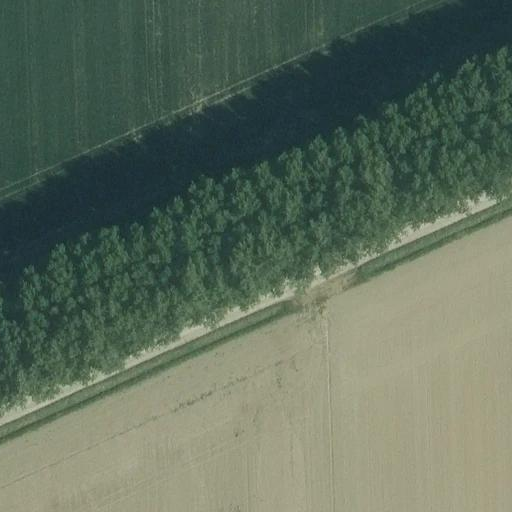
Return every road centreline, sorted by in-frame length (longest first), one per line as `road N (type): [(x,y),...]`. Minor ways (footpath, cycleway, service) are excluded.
road 1 (track): [(511,91),(0,321)]
road 2 (unclassified): [(0,417),(511,188)]
